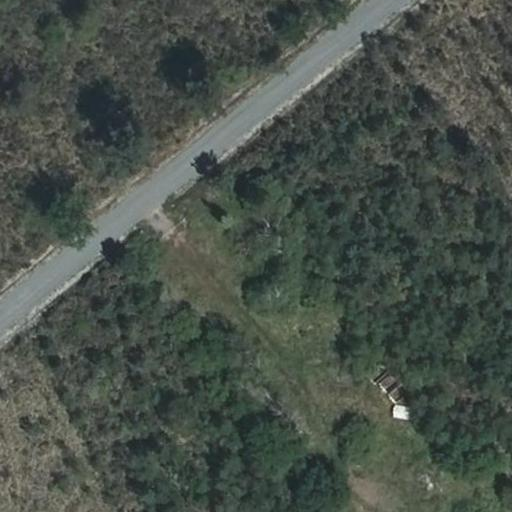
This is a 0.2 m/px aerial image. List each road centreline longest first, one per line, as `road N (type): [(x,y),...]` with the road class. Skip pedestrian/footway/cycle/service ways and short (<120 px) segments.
road 1 (residential): [(0,321),(390,0)]
road 2 (track): [(372,511),(148,200)]
